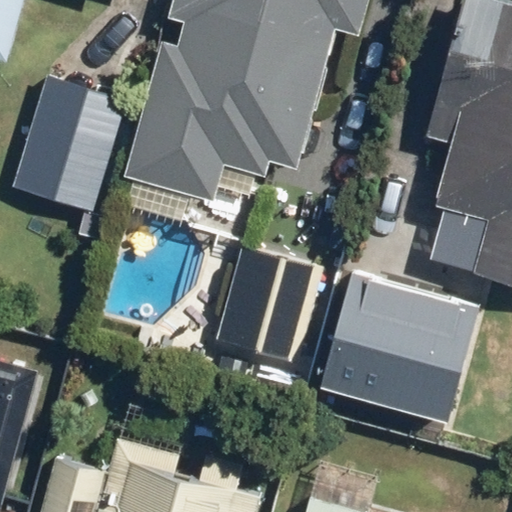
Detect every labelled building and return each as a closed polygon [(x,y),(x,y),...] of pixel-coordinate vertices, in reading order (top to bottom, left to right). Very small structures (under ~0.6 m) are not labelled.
[(0,0),(0,55),(10,58),(25,0),(0,0)] [(171,0),(168,15),(186,19),(180,41),(163,37),(126,172),(218,197),(227,162),(266,172),(270,160),(299,168),(337,25),(360,31),(368,0),(171,0)] [(511,277),(511,3),(497,0),(467,0),(431,136),(454,142),(438,201),(491,215),(476,268),(511,277)] [(128,96),(48,71),(13,187),(94,211),(128,96)] [(325,264),(245,243),(219,341),(299,363),(325,264)] [(433,304),(357,284),(330,384),(406,404),(433,304)] [(0,350),(0,444),(25,357),(0,350)] [(58,457),(42,511),(256,511),(261,495),(237,489),(244,462),(207,452),(200,477),(176,471),(181,453),(118,436),(108,470),(58,457)] [(320,466),(307,511),(371,511),(369,511),(377,481),(320,466)]
